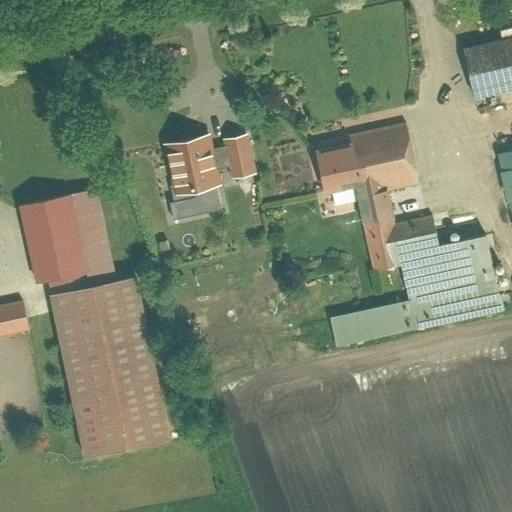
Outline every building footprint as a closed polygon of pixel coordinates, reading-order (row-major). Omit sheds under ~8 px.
[(496,37),(458,46),(471,99),(511,89),(511,21),(494,26),(496,37)] [(342,139),(303,147),(312,189),(347,181),(355,217),(366,215),(376,262),(398,257),(407,296),(328,313),(335,345),(494,310),(477,232),(432,242),(424,207),(395,213),(391,196),(421,189),(404,115),(340,129),(342,139)] [(206,139),(158,148),(172,217),(224,207),(217,169),(225,167),(228,180),(252,176),(244,134),(219,139),(221,145),(208,147),(206,139)] [(511,150),(492,155),(511,242),(511,150)] [(95,189),(14,206),(30,284),(43,281),(77,447),(165,429),(134,275),(113,279),(95,189)] [(0,333),(26,328),(20,300),(0,304),(0,333)]
